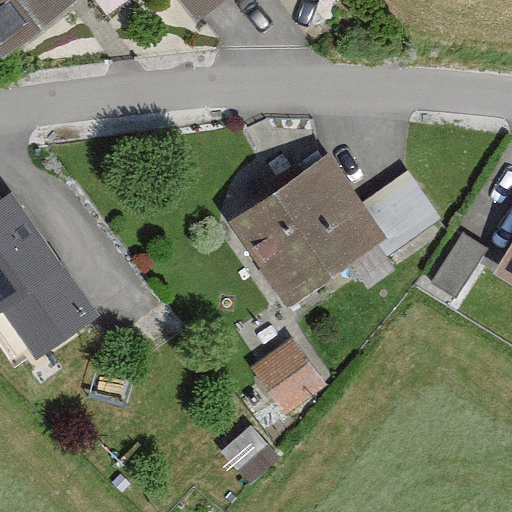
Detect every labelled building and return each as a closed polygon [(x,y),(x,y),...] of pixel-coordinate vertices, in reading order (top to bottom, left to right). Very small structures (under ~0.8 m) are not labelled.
[(87,0),(0,0),(0,83),(96,11),(87,0)] [(166,0),(195,36),(241,0),(166,0)] [(335,156),(228,230),(301,335),(408,261),(335,156)] [(28,215),(0,234),(0,339),(13,358),(91,302),(28,215)] [(290,405),(327,375),(291,331),(254,361),(290,405)]
